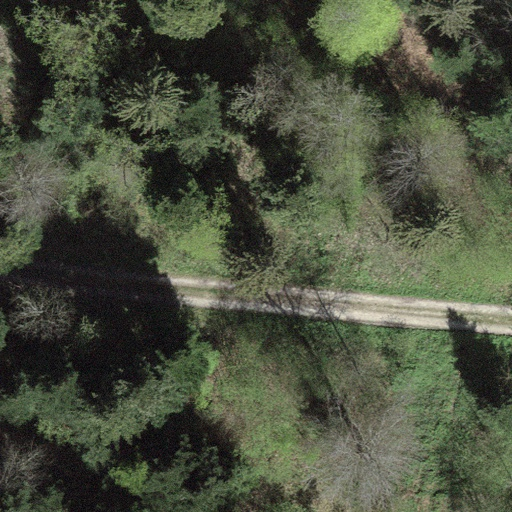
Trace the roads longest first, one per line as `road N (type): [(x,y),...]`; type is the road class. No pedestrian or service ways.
road 1 (track): [(0,267),(327,304)]
road 2 (track): [(511,322),(327,304)]
